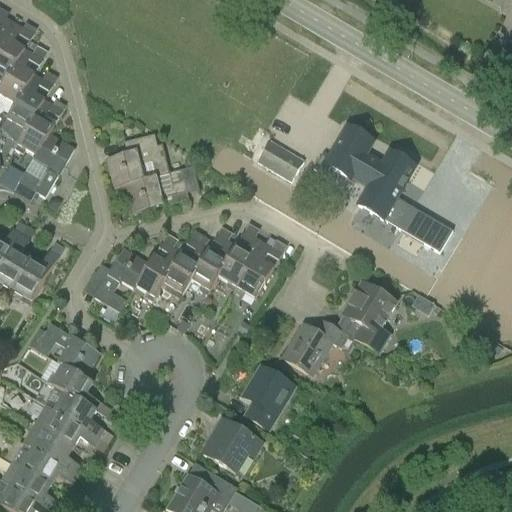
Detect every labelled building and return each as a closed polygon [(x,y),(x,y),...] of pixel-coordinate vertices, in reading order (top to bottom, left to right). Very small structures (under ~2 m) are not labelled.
[(0,49),(14,25),(6,21),(0,31),(0,49)] [(14,25),(0,49),(0,77),(6,81),(24,51),(14,45),(23,31),(14,25)] [(15,106),(17,107),(34,78),(24,71),(33,56),(24,51),(6,81),(0,90),(0,103),(3,105),(6,101),(15,106)] [(7,138),(11,144),(17,148),(44,104),(34,97),(43,82),(34,78),(17,107),(15,106),(0,132),(2,134),(2,135),(7,138)] [(35,157),(36,157),(49,135),(50,135),(54,128),(43,122),(52,108),(44,104),(17,148),(15,151),(24,156),(26,152),(35,157)] [(368,191),(369,190),(384,165),(366,154),(372,144),(348,129),(329,160),(322,156),(314,171),(325,177),(331,168),(368,191)] [(47,172),(41,183),(25,174),(19,184),(45,199),(75,150),(50,135),(49,135),(36,157),(35,157),(31,163),(47,172)] [(304,165),(270,145),(258,166),(291,187),(304,165)] [(126,188),(126,186),(169,176),(168,175),(161,147),(107,161),(114,191),(126,188)] [(369,190),(368,191),(387,202),(377,217),(399,230),(411,210),(395,200),(413,169),(390,155),(384,165),(369,190)] [(188,202),(187,196),(199,192),(192,168),(168,175),(169,176),(126,186),(126,188),(133,216),(188,202)] [(19,184),(6,176),(1,184),(15,192),(19,184)] [(55,191),(65,195),(71,181),(61,176),(55,191)] [(49,209),(57,213),(61,205),(56,202),(52,203),(49,209)] [(435,222),(423,244),(438,253),(451,230),(435,222)] [(19,223),(14,232),(21,236),(27,227),(19,223)] [(29,240),(34,232),(27,227),(21,236),(29,240)] [(0,271),(21,236),(14,232),(13,231),(4,246),(0,243),(0,271)] [(0,289),(3,286),(13,292),(31,262),(20,255),(29,241),(29,240),(21,236),(0,271),(0,289)] [(234,293),(263,244),(255,240),(246,254),(236,248),(218,278),(228,284),(225,288),(234,293)] [(218,278),(236,248),(227,243),(219,258),(209,252),(190,282),(191,283),(200,288),(198,291),(207,297),(218,278)] [(255,301),(274,270),(263,264),(272,249),(263,244),(234,293),(242,298),(244,294),(255,301)] [(31,262),(13,292),(22,298),(20,301),(29,307),(59,259),(64,250),(55,245),(41,268),(31,262)] [(163,285),(164,286),(174,292),(172,295),(180,300),(191,283),(190,282),(209,252),(200,246),(191,261),(181,255),(163,285)] [(136,288),(137,289),(146,294),(144,298),(153,304),(164,286),(163,285),(181,255),(173,250),(165,264),(155,258),(150,266),(136,288)] [(113,297),(120,286),(134,295),(137,289),(136,288),(150,266),(124,251),(95,300),(109,308),(103,318),(115,325),(127,305),(113,297)] [(395,306),(361,285),(342,316),(361,327),(353,341),(381,358),(392,339),(379,331),(395,306)] [(242,324),(238,332),(245,337),(250,329),(242,324)] [(325,324),(318,335),(304,326),(283,361),(313,378),(332,346),(341,351),(349,338),(325,324)] [(51,355),(54,357),(59,349),(67,353),(59,366),(62,369),(63,368),(85,381),(100,355),(51,326),(46,335),(40,332),(29,349),(48,360),(51,355)] [(488,343),(469,332),(461,346),(480,357),(488,343)] [(65,396),(66,395),(96,413),(101,405),(86,396),(93,385),(85,381),(63,368),(62,369),(56,378),(52,376),(47,385),(65,396)] [(295,390),(261,369),(243,398),(257,407),(255,411),(253,409),(247,420),(268,433),(295,390)] [(53,407),(57,410),(55,414),(99,440),(103,433),(104,432),(90,424),(96,413),(66,395),(65,396),(59,405),(55,403),(53,407)] [(101,405),(96,413),(106,419),(111,411),(101,405)] [(54,414),(50,411),(46,409),(35,428),(73,451),(79,440),(94,449),(99,440),(55,414),(54,414)] [(202,455),(235,475),(247,457),(252,460),(262,445),(223,421),(202,455)] [(67,461),(73,451),(35,428),(24,446),(76,477),(81,469),(67,461)] [(99,440),(110,447),(115,438),(104,432),(103,433),(99,440)] [(105,455),(110,447),(99,440),(94,449),(105,455)] [(14,465),(51,487),(57,477),(72,486),(76,477),(24,446),(14,465)] [(51,487),(14,465),(3,483),(50,511),(56,511),(60,506),(45,498),(51,487)] [(195,467),(168,511),(210,511),(216,503),(226,509),(236,492),(195,467)] [(0,511),(1,511),(50,511),(3,483),(0,487),(0,511)] [(257,511),(259,510),(249,503),(248,504),(243,511),(257,511)]
